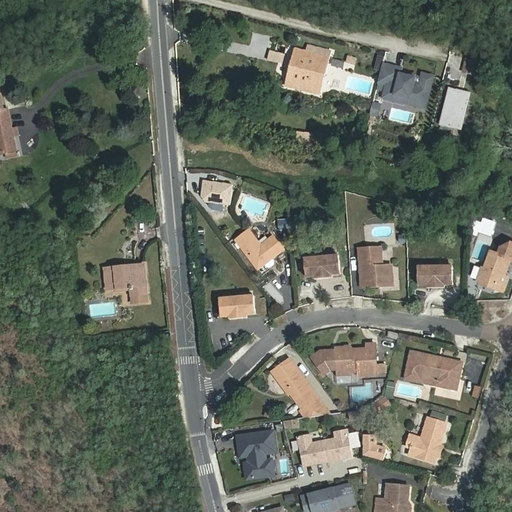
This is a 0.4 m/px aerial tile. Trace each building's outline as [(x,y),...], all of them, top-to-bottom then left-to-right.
[(319,90),(323,74),(325,75),(332,51),(308,45),(307,52),(295,49),(290,66),(293,67),(289,83),(290,82),(318,90),(319,90)] [(384,58),(378,57),(375,70),(381,72),(383,65),(384,58)] [(434,77),(422,75),(420,85),(414,84),(415,79),(401,75),(401,73),(402,70),(383,65),(381,72),(378,83),(386,85),(383,99),(394,101),(396,96),(416,101),(415,107),(426,109),(434,77)] [(471,94),(449,89),(440,126),(462,132),(471,94)] [(0,154),(18,151),(9,110),(5,111),(1,95),(0,95),(0,154)] [(298,131),(297,139),(309,140),(310,132),(298,131)] [(234,185),(205,181),(203,196),(207,201),(231,205),(234,185)] [(394,215),(403,217),(405,207),(396,205),(394,215)] [(485,217),(479,232),(492,237),(497,222),(485,217)] [(291,229),(291,220),(278,220),(278,229),(291,229)] [(250,227),(238,238),(261,269),(286,247),(276,234),(270,239),(263,244),(250,227)] [(511,242),(511,243),(501,248),(498,254),(491,251),(484,268),(481,267),(477,279),(481,280),(492,285),(491,289),(496,291),(503,289),(507,277),(504,276),(510,259),(511,260),(511,242)] [(383,245),(362,247),(364,286),(394,285),(394,265),(385,265),(383,245)] [(334,275),(342,274),(340,256),(339,256),(331,257),(319,257),(310,258),(309,258),(310,276),(319,275),(334,275)] [(131,288),(133,296),(150,294),(147,262),(104,267),(108,291),(131,288)] [(420,268),(420,286),(430,286),(446,286),(454,286),(454,267),(452,267),(442,267),(431,267),(422,268),(420,268)] [(480,284),(491,289),(492,285),(481,280),(480,284)] [(265,288),(275,297),(280,291),(270,282),(265,288)] [(223,296),(221,296),(223,315),(232,314),(249,312),(256,312),(254,293),(252,293),(244,294),(231,295),(223,296)] [(151,302),(150,294),(133,296),(134,303),(151,302)] [(392,338),(403,341),(405,334),(394,331),(392,338)] [(313,356),(325,372),(333,366),(337,366),(337,368),(345,368),(347,371),(358,370),(358,374),(377,374),(376,343),(368,343),(368,348),(352,348),(351,350),(347,350),(345,346),(337,346),(337,354),(331,354),(331,348),(323,348),(313,356)] [(461,370),(411,355),(404,382),(414,385),(416,379),(434,384),(432,390),(453,396),(461,370)] [(314,388),(292,358),(275,371),(289,390),(291,388),(299,398),(314,388)] [(432,390),(434,384),(416,379),(414,385),(432,390)] [(387,394),(394,394),(395,383),(388,382),(387,394)] [(480,397),(483,387),(476,385),(474,396),(480,397)] [(320,398),(313,389),(299,400),(306,409),(320,398)] [(380,416),(392,403),(384,395),(371,407),(380,416)] [(332,415),(320,398),(306,409),(303,411),(308,418),(332,415)] [(255,409),(243,412),(245,420),(257,417),(255,409)] [(352,422),(364,420),(362,410),(350,412),(352,422)] [(450,422),(431,416),(424,437),(419,435),(415,447),(413,455),(438,462),(440,453),(437,453),(440,443),(443,444),(450,422)] [(283,422),(285,430),(301,427),(299,419),(283,422)] [(276,430),(240,435),(243,456),(252,455),(253,461),(246,462),(248,476),(271,473),(269,459),(268,453),(279,451),(276,430)] [(349,430),(337,432),(338,439),(326,441),(330,462),(355,457),(349,430)] [(419,435),(413,433),(409,445),(415,447),(419,435)] [(377,434),(366,435),(366,455),(385,460),(389,449),(377,446),(377,434)] [(314,444),(313,435),(300,437),(306,467),(330,462),(326,441),(314,444)] [(443,454),(446,445),(443,444),(440,443),(437,453),(440,453),(443,454)] [(275,458),(269,459),(271,473),(277,472),(275,458)] [(411,484),(390,482),(389,498),(381,497),(378,511),(413,511),(414,507),(409,506),(411,484)] [(352,484),(304,496),(308,511),(316,510),(316,511),(317,511),(321,511),(323,511),(340,508),(357,503),(352,484)]
